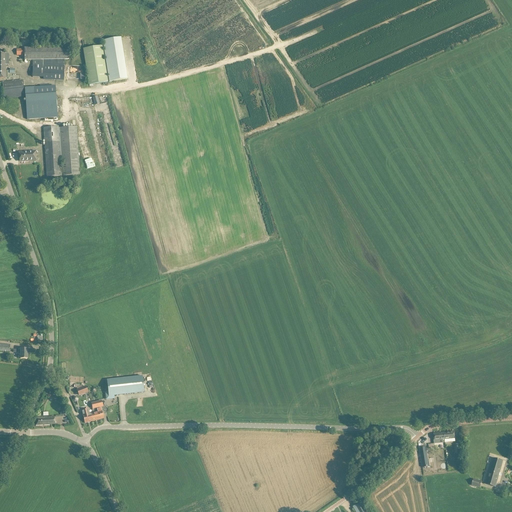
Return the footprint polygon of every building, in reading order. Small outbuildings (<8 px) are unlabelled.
[(121,37),(103,40),(109,82),(128,79),(121,37)] [(103,46),(82,49),(88,84),(108,81),(103,46)] [(24,49),(16,49),(16,56),(24,56),(24,60),(30,60),(30,65),(32,65),(32,78),(43,78),(43,80),(64,81),(64,60),(69,59),(68,47),(24,48),(24,49)] [(9,54),(0,53),(0,77),(5,78),(6,65),(9,65),(9,54)] [(23,80),(2,82),(4,98),(25,96),(23,80)] [(55,87),(25,88),(27,119),(57,118),(55,87)] [(76,129),(44,131),(47,177),(80,175),(76,129)] [(35,151),(19,152),(20,161),(28,161),(36,161),(35,151)] [(0,343),(0,351),(9,352),(10,345),(0,343)] [(20,359),(28,359),(28,349),(20,349),(20,350),(18,350),(18,355),(20,355),(20,359)] [(109,396),(144,392),(142,376),(107,380),(109,396)] [(86,387),(77,390),(79,395),(88,392),(86,387)] [(98,412),(91,414),(92,421),(104,418),(101,408),(97,409),(98,412)] [(85,423),(92,421),(91,414),(89,414),(88,409),(82,411),(83,415),(85,423)] [(36,425),(44,425),(55,424),(54,417),(36,418),(36,425)] [(445,433),(446,442),(455,442),(454,432),(445,433)] [(446,442),(445,433),(433,434),(434,444),(446,442)] [(426,447),(419,448),(423,467),(429,466),(426,447)] [(496,487),(503,461),(493,458),(486,485),(496,487)] [(473,479),(471,486),(480,488),(481,482),(473,479)] [(366,511),(360,502),(353,507),(356,511),(366,511)]
